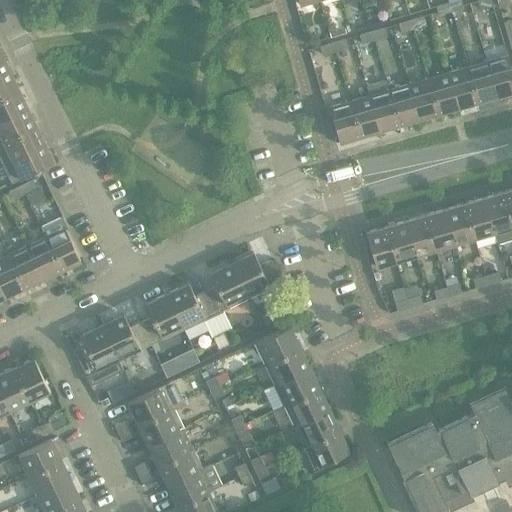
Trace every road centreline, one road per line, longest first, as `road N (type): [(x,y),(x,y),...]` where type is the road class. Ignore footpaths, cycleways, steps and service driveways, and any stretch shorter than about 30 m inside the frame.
road 1 (residential): [(132,274),(293,202),(511,141)]
road 2 (residential): [(132,274),(1,0)]
road 3 (residential): [(40,314),(127,511)]
